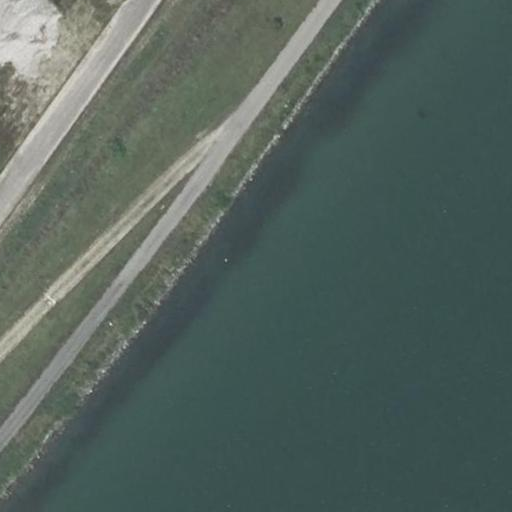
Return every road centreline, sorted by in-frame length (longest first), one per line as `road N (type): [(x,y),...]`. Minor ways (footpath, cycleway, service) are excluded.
road 1 (track): [(337,0),(0,433)]
road 2 (track): [(0,349),(265,98)]
road 3 (track): [(0,255),(198,0)]
